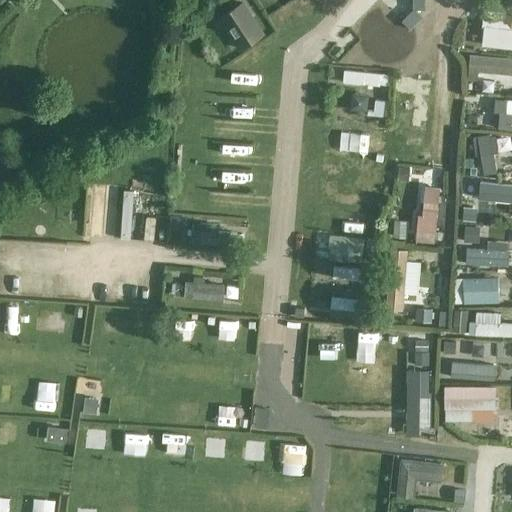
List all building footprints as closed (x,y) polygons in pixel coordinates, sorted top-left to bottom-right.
[(423,0),(394,0),(402,15),(425,4),(423,0)] [(244,3),(221,18),(242,49),(264,34),(244,3)] [(397,39),(421,40),(423,20),(398,19),(397,39)] [(511,25),(491,24),(490,47),(511,48),(511,25)] [(390,46),(389,60),(422,62),(423,48),(390,46)] [(511,83),(511,55),(480,55),(479,87),(504,88),(504,83),(511,83)] [(350,70),(349,85),(397,86),(397,72),(350,70)] [(268,93),(264,73),(245,77),(249,96),(268,93)] [(360,114),(391,116),(392,99),(377,98),(378,91),(361,90),(360,114)] [(474,123),(486,123),(487,109),(502,110),(501,122),(511,122),(511,98),(475,96),(474,123)] [(416,113),(410,121),(431,138),(437,130),(416,113)] [(391,146),(392,126),(338,123),(337,148),(367,150),(367,145),(391,146)] [(479,171),(504,171),(503,135),(478,136),(479,171)] [(482,217),(502,218),(503,179),(484,178),(482,217)] [(375,196),(375,182),(341,181),(340,195),(375,196)] [(425,241),(443,242),(447,185),(428,184),(425,241)] [(131,189),(128,238),(140,239),(144,190),(131,189)] [(336,211),(337,228),(384,227),(383,210),(336,211)] [(162,240),(163,217),(153,216),(152,239),(162,240)] [(414,236),(415,220),(402,220),(401,235),(414,236)] [(227,244),(228,222),(198,221),(197,243),(227,244)] [(368,250),(368,236),(336,235),(335,249),(368,250)] [(29,254),(30,240),(7,239),(6,252),(29,254)] [(409,309),(413,249),(398,248),(395,308),(409,309)] [(411,294),(425,295),(427,261),(414,260),(411,294)] [(340,266),(340,280),(372,280),(372,265),(340,266)] [(459,278),(460,304),(506,303),(505,277),(459,278)] [(181,299),(246,302),(246,284),(181,282),(181,299)] [(336,308),(361,312),(363,295),(339,292),(336,308)] [(422,306),(421,320),(438,321),(439,307),(422,306)] [(59,329),(78,330),(80,309),(60,308),(59,329)] [(447,328),(470,324),(467,309),(445,313),(447,328)] [(109,341),(131,342),(133,312),(111,311),(109,341)] [(511,321),(507,322),(507,312),(482,311),(481,335),(511,335),(511,321)] [(147,313),(146,336),(158,336),(159,314),(147,313)] [(186,335),(203,336),(204,318),(187,317),(186,335)] [(363,350),(380,350),(381,330),(364,329),(363,350)] [(420,351),(420,364),(437,364),(437,350),(420,351)] [(460,362),(460,378),(497,378),(497,362),(460,362)] [(412,431),(437,432),(438,369),(414,368),(412,431)] [(503,385),(451,385),(450,422),(503,422),(503,385)] [(8,395),(12,410),(40,403),(37,389),(8,395)] [(148,420),(171,421),(172,396),(149,394),(148,420)] [(224,425),(246,427),(247,403),(225,402),(224,425)] [(190,424),(208,426),(210,406),(192,404),(190,424)] [(264,407),(262,425),(273,426),(275,408),(264,407)] [(1,421),(1,440),(22,439),(22,420),(1,421)] [(53,444),(75,445),(76,427),(54,426),(53,444)] [(96,446),(116,447),(117,427),(97,426),(96,446)] [(160,449),(161,432),(136,431),(135,448),(160,449)] [(172,444),(199,445),(199,433),(172,432),(172,444)] [(216,455),(236,456),(238,438),(217,436),(216,455)] [(289,441),(289,457),(310,458),(311,442),(289,441)] [(404,493),(446,496),(449,463),(407,460),(404,493)] [(0,511),(11,511),(13,497),(0,496),(0,511)]
